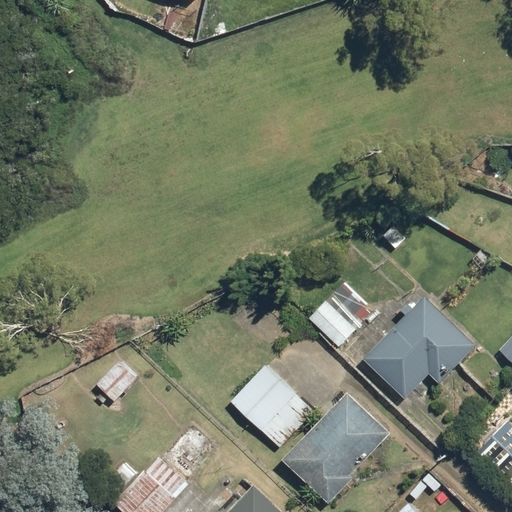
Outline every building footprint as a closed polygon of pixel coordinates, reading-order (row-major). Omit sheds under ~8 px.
[(374,311),(343,282),(309,319),(340,348),(374,311)] [(424,299),(364,361),(405,400),(429,376),(439,386),(475,349),(424,299)] [(97,387),(115,403),(136,380),(118,363),(97,387)] [(263,366),(230,402),(279,447),(312,411),(263,366)] [(347,396),(283,461),(329,506),(354,480),(351,476),(389,437),(347,396)] [(115,505),(122,511),(164,511),(190,485),(161,457),(115,505)] [(280,511),(255,487),(230,511),(280,511)]
